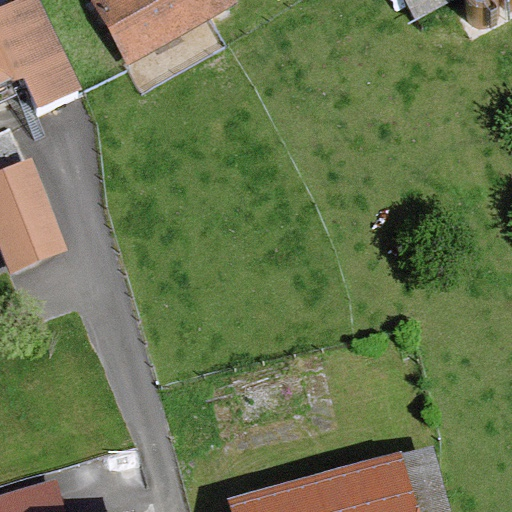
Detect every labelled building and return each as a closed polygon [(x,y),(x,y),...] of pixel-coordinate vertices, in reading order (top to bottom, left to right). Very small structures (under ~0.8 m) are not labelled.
[(0,0),(0,93),(15,123),(58,100),(5,0),(0,0)] [(104,0),(83,13),(122,77),(223,16),(212,0),(104,0)] [(377,0),(400,38),(464,0),(377,0)] [(33,162),(0,176),(0,245),(13,277),(71,253),(33,162)] [(232,511),(406,511),(392,464),(232,511)]
